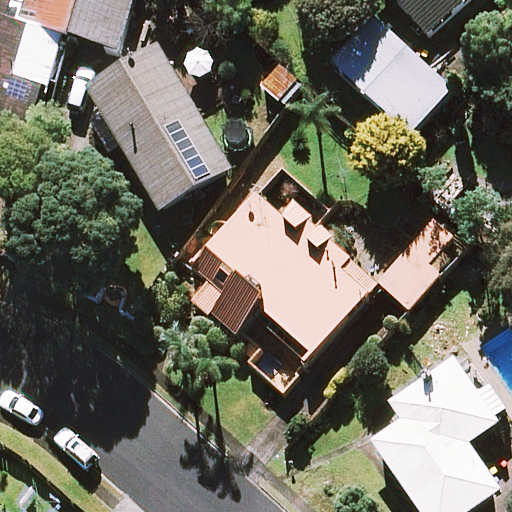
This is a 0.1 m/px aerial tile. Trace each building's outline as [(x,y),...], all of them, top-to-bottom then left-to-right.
[(64,42),(120,59),(123,49),(142,55),(151,24),(133,18),(138,0),(30,0),(28,8),(0,0),(0,152),(29,161),(64,42)] [(476,0),(389,0),(430,43),(476,0)] [(454,99),(374,26),(333,71),(413,144),(454,99)] [(233,181),(161,58),(90,99),(163,222),(233,181)] [(467,252),(408,202),(389,225),(418,250),(382,292),(412,318),(467,252)] [(294,213),(279,228),(259,208),(195,274),(213,291),(198,307),(236,344),(263,316),(312,364),(379,295),(294,213)] [(468,453),(511,423),(490,394),(479,402),(457,370),(394,414),(406,432),(376,453),(416,511),(485,511),(501,501),(468,453)]
